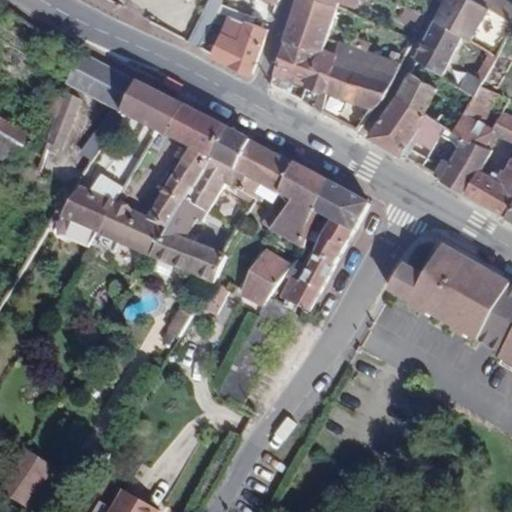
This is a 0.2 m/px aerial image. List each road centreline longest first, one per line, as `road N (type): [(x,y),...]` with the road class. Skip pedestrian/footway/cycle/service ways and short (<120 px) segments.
road 1 (residential): [(418,197),(241,511)]
road 2 (primary): [(41,0),(251,104)]
road 3 (residential): [(350,158),(413,45)]
